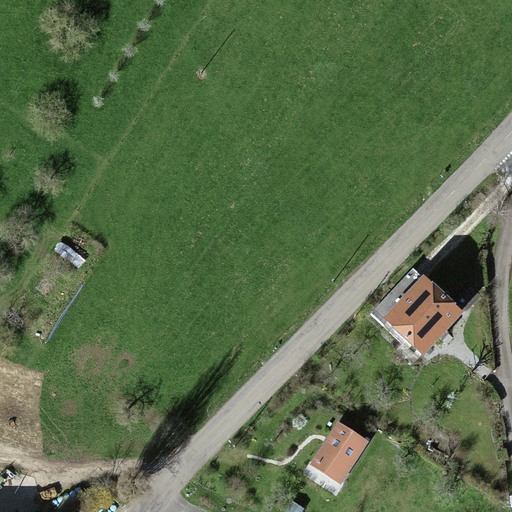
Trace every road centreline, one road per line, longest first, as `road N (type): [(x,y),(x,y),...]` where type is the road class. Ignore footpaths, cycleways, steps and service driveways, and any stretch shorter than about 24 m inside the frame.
road 1 (tertiary): [(511,132),(145,511)]
road 2 (residential): [(511,412),(502,349),(511,203)]
road 3 (track): [(170,484),(118,470),(0,459)]
